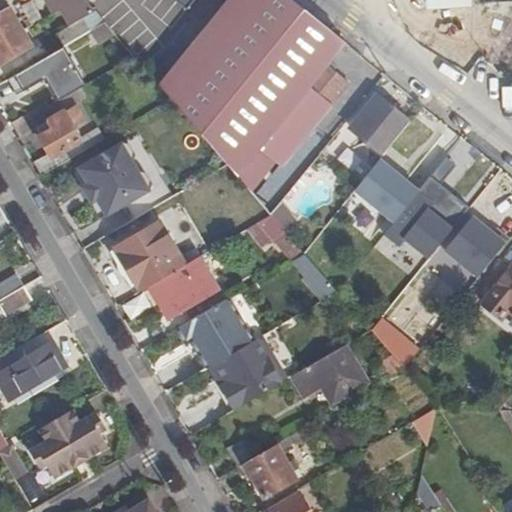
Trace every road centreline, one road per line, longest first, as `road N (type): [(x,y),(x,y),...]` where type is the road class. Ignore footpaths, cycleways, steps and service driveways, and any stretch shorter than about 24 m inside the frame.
road 1 (residential): [(166,446),(0,158)]
road 2 (residential): [(326,0),(511,146)]
road 3 (residential): [(166,446),(51,511)]
